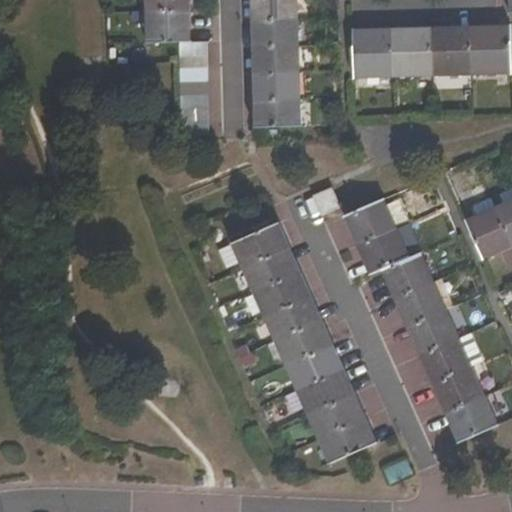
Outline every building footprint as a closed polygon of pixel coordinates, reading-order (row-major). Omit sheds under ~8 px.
[(151,0),(152,13),(188,13),(187,0),(151,0)] [(296,0),(259,0),(259,7),(257,7),(257,20),(260,20),(297,19),(296,0)] [(188,13),(152,13),(153,44),(181,44),(189,44),(188,13)] [(297,19),(260,20),(260,34),(258,34),(258,46),(260,46),(298,45),(297,19)] [(473,37),(474,75),(511,73),(510,28),(495,29),(495,26),(484,26),(484,37),(473,37)] [(473,37),(484,37),(484,26),(473,27),(473,30),(473,37)] [(432,38),(433,76),(474,75),(473,37),(473,30),(459,30),(459,27),(444,27),(444,37),(432,38)] [(432,38),(444,37),(444,27),(432,28),(432,31),(432,38)] [(392,33),(393,77),(433,76),(432,38),(432,31),(419,32),(419,28),(392,29),(392,33)] [(393,77),(392,33),(379,33),(379,30),(354,30),(355,79),(393,77)] [(207,43),(194,43),(189,44),(181,44),(184,136),(209,136),(207,43)] [(298,45),(260,46),(261,59),(258,59),(259,73),(261,73),(299,72),(298,45)] [(299,72),(261,73),(262,89),(259,89),(259,101),(262,101),(300,100),(299,72)] [(300,100),(262,101),(262,115),(260,115),(260,128),(300,127),(300,100)] [(315,197),(323,216),(341,208),(333,189),(315,197)] [(511,190),(502,195),(506,204),(511,200),(511,190)] [(496,208),(493,200),(475,208),(478,216),(496,208)] [(496,208),(511,244),(511,200),(506,204),(496,208)] [(363,247),(395,232),(381,202),(349,217),(363,247)] [(511,244),(496,208),(478,216),(467,221),(483,257),(489,254),(491,259),(500,254),(498,250),(511,244)] [(358,249),(363,247),(349,217),(345,219),(358,249)] [(292,245),(283,224),(276,227),(281,238),(283,237),(288,247),(292,245)] [(247,264),(285,248),(288,247),(283,237),(281,238),(276,227),(238,244),(247,264)] [(395,232),(363,247),(375,274),(382,271),(387,269),(407,260),(395,232)] [(511,244),(498,250),(500,254),(501,254),(511,248),(511,244)] [(302,268),(292,245),(288,247),(285,248),(291,261),(293,260),(298,271),(302,268)] [(358,249),(371,276),(375,274),(363,247),(358,249)] [(285,248),(247,264),(258,288),(296,272),(298,271),(293,260),(291,261),(285,248)] [(399,298),(431,284),(418,255),(407,260),(387,269),(399,298)] [(309,295),(313,293),(302,268),(298,271),(296,272),(301,283),(303,283),(309,295)] [(399,298),(387,269),(382,271),(395,300),(399,298)] [(296,272),(258,288),(268,313),(307,296),(309,295),(303,283),(301,283),(296,272)] [(412,326),(444,312),(431,284),(399,298),(412,326)] [(315,308),(320,321),(325,319),(313,293),(309,295),(307,296),(312,309),(315,308)] [(307,296),(268,313),(280,339),(318,322),(320,321),(315,308),(312,309),(307,296)] [(399,298),(395,300),(407,328),(412,326),(399,298)] [(425,354),(456,340),(444,312),(412,326),(425,354)] [(332,347),(336,345),(325,319),(320,321),(318,322),(324,336),(327,335),(332,347)] [(318,322),(280,339),(292,365),(330,348),(332,347),(327,335),(324,336),(318,322)] [(412,326),(407,328),(420,356),(425,354),(412,326)] [(438,384),(470,369),(456,340),(425,354),(438,384)] [(342,371),(347,369),(336,345),(332,347),(330,348),(335,362),(338,360),(342,371)] [(330,348),(292,365),(302,389),(340,372),(342,371),(338,360),(335,362),(330,348)] [(425,354),(420,356),(433,386),(438,384),(425,354)] [(348,384),(354,396),(358,394),(347,369),(342,371),(340,372),(346,386),(348,384)] [(451,413),(483,398),(470,369),(438,384),(451,413)] [(340,372),(302,389),(313,414),(351,397),(354,396),(348,384),(346,386),(340,372)] [(438,384),(433,386),(447,415),(451,413),(438,384)] [(354,396),(351,397),(357,411),(359,410),(364,421),(369,418),(358,394),(354,396)] [(351,397),(313,414),(324,438),(362,422),(364,421),(359,410),(357,411),(351,397)] [(483,398),(451,413),(464,441),(496,427),(483,398)] [(447,415),(459,443),(464,441),(451,413),(447,415)] [(375,445),(380,442),(369,418),(364,421),(362,422),(367,433),(370,432),(375,445)] [(362,422),(324,438),(334,462),(375,445),(370,432),(367,433),(362,422)]
